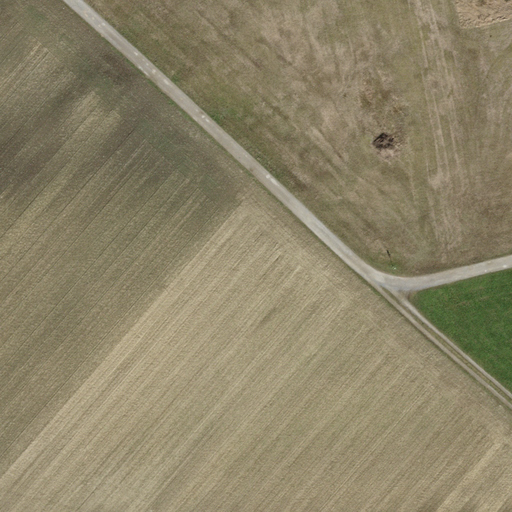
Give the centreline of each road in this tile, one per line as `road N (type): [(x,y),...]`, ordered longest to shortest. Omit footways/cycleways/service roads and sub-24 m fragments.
road 1 (track): [(511,260),(389,290),(70,0)]
road 2 (track): [(389,290),(511,400)]
